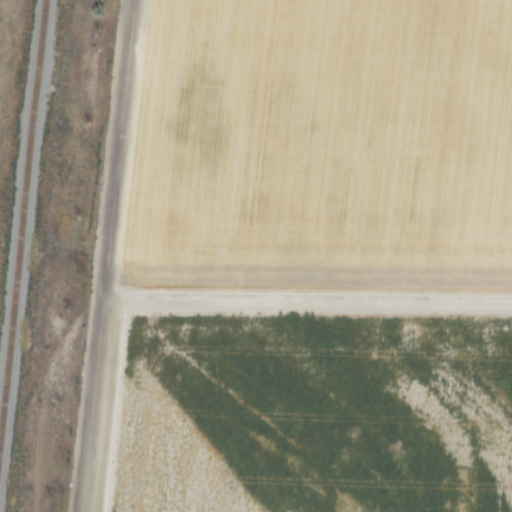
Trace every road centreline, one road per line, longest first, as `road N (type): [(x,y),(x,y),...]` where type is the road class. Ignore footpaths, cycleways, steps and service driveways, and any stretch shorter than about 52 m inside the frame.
road 1 (residential): [(134,0),(82,511)]
road 2 (track): [(104,300),(511,303)]
